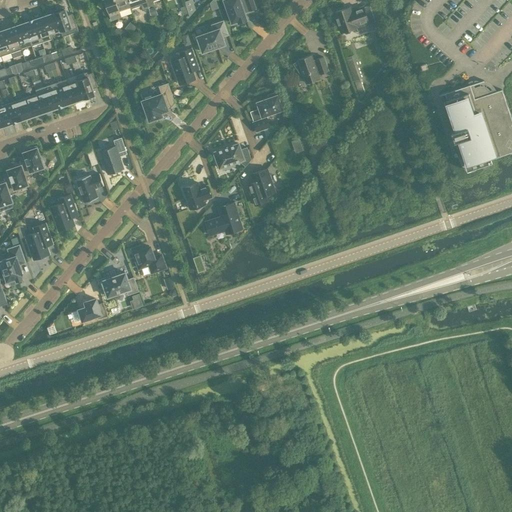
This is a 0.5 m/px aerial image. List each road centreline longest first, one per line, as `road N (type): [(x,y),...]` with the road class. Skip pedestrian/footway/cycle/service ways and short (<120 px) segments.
road 1 (unclassified): [(0,443),(432,303),(511,286)]
road 2 (unclassified): [(511,202),(4,372)]
road 3 (residential): [(0,354),(304,0)]
road 4 (primary): [(0,426),(400,296)]
road 5 (primary): [(511,251),(400,296)]
